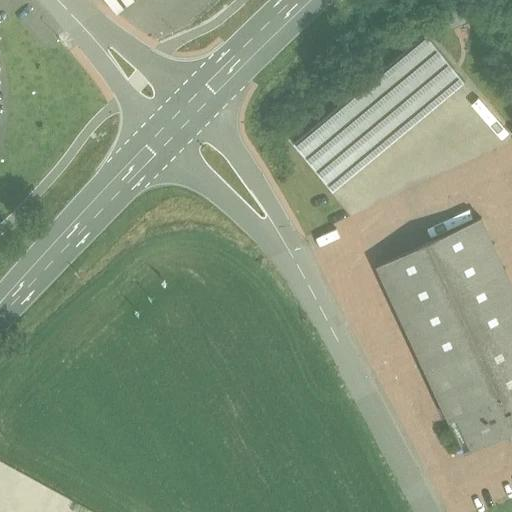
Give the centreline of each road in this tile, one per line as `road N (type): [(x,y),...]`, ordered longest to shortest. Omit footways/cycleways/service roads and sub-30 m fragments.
road 1 (residential): [(181,112),(257,193),(296,253),(431,511)]
road 2 (primary): [(0,308),(181,112)]
road 3 (residential): [(181,112),(54,0)]
road 4 (primary): [(181,112),(299,0)]
